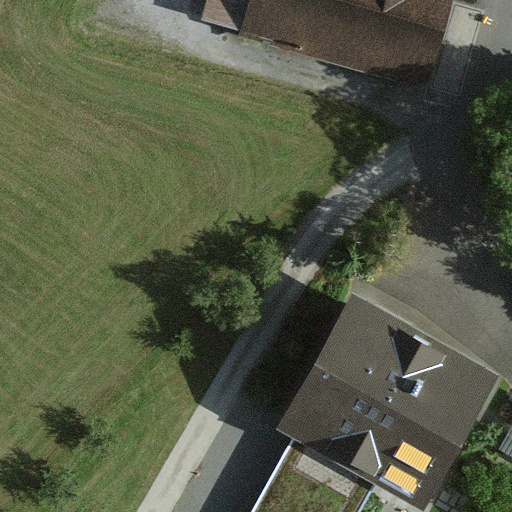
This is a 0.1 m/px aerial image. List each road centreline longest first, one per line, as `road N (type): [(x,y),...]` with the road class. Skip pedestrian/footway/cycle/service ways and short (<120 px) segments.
road 1 (track): [(509,0),(493,63),(424,152),(351,201),(297,254),(152,511)]
road 2 (unknown): [(175,0),(264,57),(456,111)]
